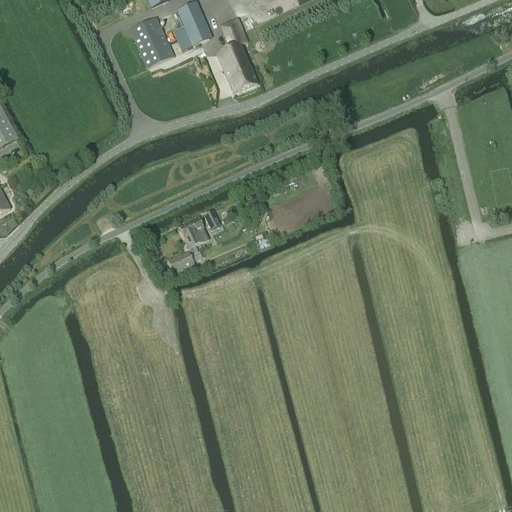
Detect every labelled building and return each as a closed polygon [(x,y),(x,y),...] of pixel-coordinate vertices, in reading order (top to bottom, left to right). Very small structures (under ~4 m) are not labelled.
[(166,0),(147,0),(152,10),(168,2),(166,0)] [(184,29),(173,34),(182,54),(193,49),(209,42),(193,6),(177,13),(184,29)] [(157,20),(130,32),(148,70),(174,58),(166,40),(168,39),(166,36),(164,37),(157,20)] [(217,56),(234,96),(258,86),(251,69),(250,69),(241,47),(247,44),(238,21),(221,28),(231,51),(217,56)] [(0,107),(0,150),(18,142),(0,107)] [(283,189),(293,185),(291,179),(280,183),(283,189)] [(0,217),(10,211),(0,192),(0,217)] [(251,199),(249,200),(250,204),(263,200),(262,195),(260,196),(259,192),(250,195),(251,199)] [(261,212),(255,225),(258,226),(264,213),(261,212)] [(211,233),(220,228),(213,214),(204,219),(211,233)] [(193,249),(208,242),(203,232),(204,231),(198,220),(179,230),(191,254),(169,265),(175,277),(195,267),(190,257),(196,254),(193,249)] [(270,243),(280,239),(278,234),(268,238),(270,243)] [(254,243),(247,246),(249,252),(256,249),(257,252),(270,246),(269,243),(266,235),(253,240),(254,243)]
